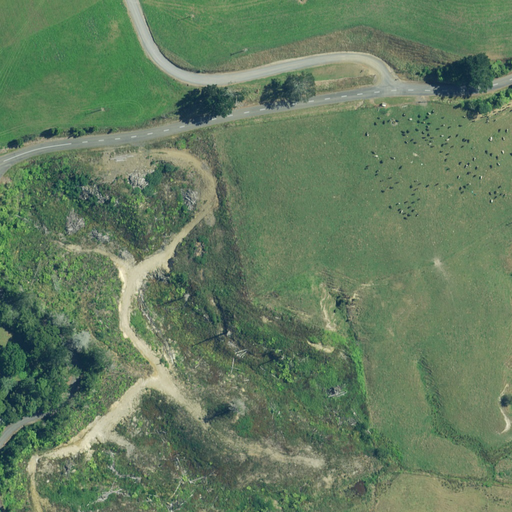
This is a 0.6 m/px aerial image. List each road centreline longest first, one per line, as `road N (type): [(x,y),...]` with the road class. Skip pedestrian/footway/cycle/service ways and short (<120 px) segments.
road 1 (unclassified): [(0,163),(62,144),(350,94),(511,79)]
road 2 (unclassified): [(0,452),(12,432),(62,409),(77,383),(75,359),(0,292)]
